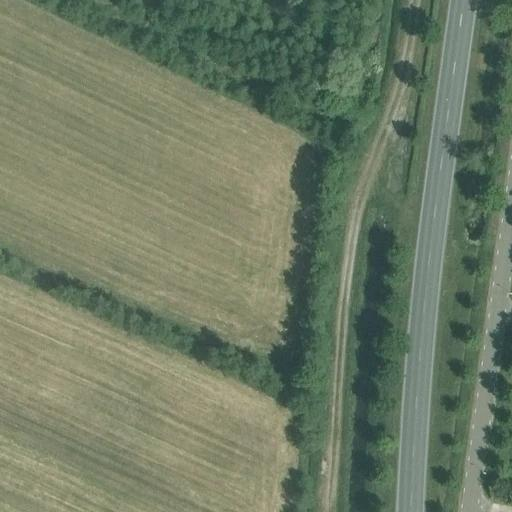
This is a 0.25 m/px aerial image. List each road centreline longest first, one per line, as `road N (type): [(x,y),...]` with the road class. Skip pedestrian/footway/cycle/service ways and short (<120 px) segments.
road 1 (track): [(414,0),(399,92),(353,223),(329,511)]
road 2 (primary): [(410,511),(423,308),(463,0)]
road 3 (unclassified): [(467,511),(511,199)]
